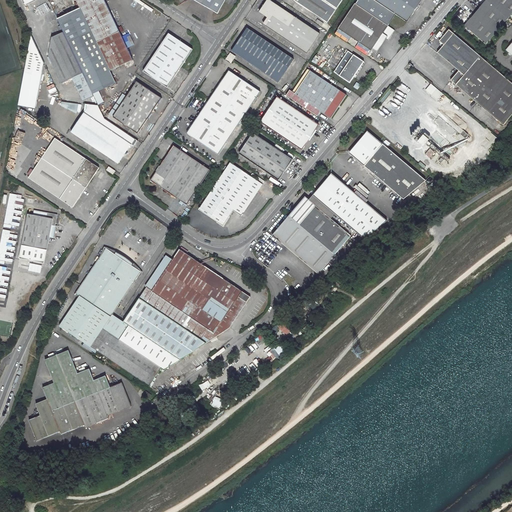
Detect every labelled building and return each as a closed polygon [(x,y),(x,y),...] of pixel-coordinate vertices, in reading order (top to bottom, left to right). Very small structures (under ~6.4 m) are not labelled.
[(63,32),(93,94),(98,91),(110,86),(111,88),(117,85),(110,70),(133,60),(103,0),(75,0),(80,9),(57,19),(63,32)] [(196,0),(218,13),(225,0),(196,0)] [(264,23),(308,52),(321,33),(271,0),(269,0),(261,12),(268,17),(264,23)] [(292,0),(327,23),(343,0),(292,0)] [(354,3),(338,28),(371,50),(392,19),(363,0),(357,0),(356,3),(354,3)] [(407,21),(421,0),(363,0),(392,19),(396,14),(407,21)] [(511,0),(485,0),(465,24),(487,42),(511,12),(511,0)] [(270,43),(247,29),(233,49),(245,57),(244,59),(278,83),(294,60),(270,43)] [(511,114),(511,82),(506,77),(448,30),(438,41),(443,45),(437,52),(458,71),(450,80),(474,99),(503,124),(511,114)] [(63,32),(52,37),(49,55),(62,83),(72,78),(83,101),(94,96),(93,94),(63,32)] [(18,105),(36,109),(42,73),(44,63),(31,33),(18,105)] [(169,34),(143,73),(167,89),(194,51),(169,34)] [(364,61),(348,51),(335,71),(350,82),(364,61)] [(230,71),(188,133),(219,154),(262,92),(230,71)] [(294,94),(289,91),(286,95),(318,116),(320,112),(331,119),(346,96),(309,71),(294,94)] [(124,102),(113,117),(138,134),(162,99),(137,82),(124,102)] [(430,85),(426,90),(437,99),(441,94),(430,85)] [(98,91),(93,94),(94,96),(98,106),(104,103),(98,91)] [(319,125),(278,97),(261,121),(304,150),(319,125)] [(113,117),(124,102),(119,99),(109,114),(113,117)] [(85,105),(85,113),(72,133),(119,164),(124,157),(130,155),(139,141),(104,119),(105,107),(85,105)] [(456,147),(467,133),(442,113),(439,116),(438,114),(438,115),(429,108),(424,114),(442,129),(439,133),(456,147)] [(463,128),(466,123),(453,114),(450,119),(463,128)] [(51,141),(29,177),(74,205),(99,165),(54,137),(53,138),(52,137),(53,136),(44,130),(40,137),(48,142),(50,140),(51,141)] [(425,181),(367,131),(353,148),(353,149),(351,151),(351,154),(354,156),(354,157),(403,199),(425,181)] [(254,133),(240,153),(280,180),(294,159),(254,133)] [(491,133),(481,143),(486,148),(496,138),(491,133)] [(428,140),(423,135),(419,139),(425,144),(428,140)] [(430,147),(447,162),(449,159),(433,145),(430,147)] [(175,146),(152,180),(188,204),(211,169),(175,146)] [(425,154),(429,158),(435,152),(430,148),(425,154)] [(203,205),(200,210),(224,226),(234,211),(243,216),(264,185),(231,163),(205,202),(203,205)] [(109,166),(107,171),(113,175),(116,171),(109,166)] [(334,213),(364,239),(386,221),(336,178),(335,179),(332,177),(329,177),(327,179),(326,178),(312,195),(334,213)] [(8,193),(3,227),(11,228),(11,225),(18,226),(20,216),(21,216),(22,209),(22,210),(23,205),(15,204),(16,202),(23,203),(24,195),(8,193)] [(334,213),(312,195),(308,200),(330,218),(334,213)] [(288,217),(334,256),(351,236),(330,218),(308,200),(305,197),(288,217)] [(56,224),(58,213),(35,209),(34,214),(28,213),(20,257),(45,262),(50,236),(55,237),(57,225),(56,224)] [(334,256),(288,217),(272,236),(318,274),(334,256)] [(113,313),(142,270),(137,267),(137,268),(133,265),(135,262),(124,255),(123,254),(122,253),(121,253),(117,250),(115,254),(111,251),(111,250),(107,247),(75,294),(79,297),(60,325),(91,346),(113,313)] [(97,350),(150,385),(162,367),(165,369),(201,347),(230,328),(250,298),(179,249),(172,259),(166,255),(145,286),(147,287),(124,321),(114,335),(109,332),(97,350)] [(28,271),(40,272),(41,265),(29,263),(28,271)] [(0,266),(0,297),(5,298),(5,295),(0,294),(0,291),(6,293),(7,287),(8,282),(9,277),(1,276),(2,273),(9,274),(10,271),(6,270),(6,267),(0,266)] [(119,317),(113,313),(91,346),(97,350),(109,332),(119,317)] [(114,335),(124,321),(119,317),(109,332),(114,335)] [(275,325),(285,335),(293,328),(283,318),(275,325)] [(279,343),(270,350),(277,359),(286,352),(279,343)] [(27,418),(36,440),(52,434),(59,431),(60,433),(83,424),(84,427),(108,418),(107,415),(130,406),(121,382),(109,387),(105,375),(93,380),(89,368),(77,373),(68,349),(45,358),(53,381),(42,386),(46,397),(34,402),(39,414),(27,418)] [(254,372),(257,369),(256,367),(262,363),(257,357),(248,364),(254,372)]
